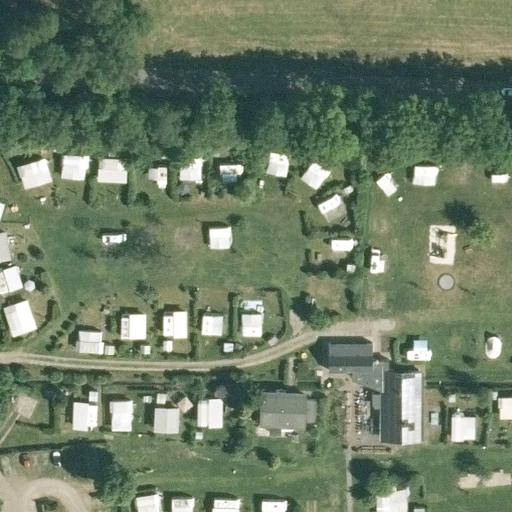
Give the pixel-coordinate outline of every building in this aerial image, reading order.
[(73,172),(94,171),(93,151),(72,152),(73,172)] [(108,151),(107,162),(130,162),(130,151),(108,151)] [(188,171),(205,171),(206,152),(189,152),(188,171)] [(242,152),(226,153),(227,171),(243,170),(242,152)] [(32,181),(57,174),(52,153),(27,159),(32,181)] [(317,154),(309,175),(328,182),(336,162),(317,154)] [(414,162),(413,183),(435,183),(435,162),(414,162)] [(0,225),(0,253),(17,253),(16,225),(0,225)] [(335,231),(335,250),(356,250),(356,231),(335,231)] [(371,264),(391,264),(391,244),(371,244),(371,264)] [(2,265),(8,285),(28,279),(23,259),(2,265)] [(323,295),(349,295),(349,272),(323,272),(323,295)] [(22,327),(43,319),(34,293),(13,300),(22,327)] [(244,293),(244,317),(268,317),(268,293),(244,293)] [(193,305),(171,305),(171,328),(193,328),(193,305)] [(129,306),(129,330),(152,330),(152,306),(129,306)] [(213,309),(212,331),(221,331),(221,309),(213,309)] [(87,334),(87,342),(107,343),(108,335),(87,334)] [(352,371),(352,380),(364,385),(364,382),(379,389),(380,438),(419,438),(418,368),(388,368),(388,357),(372,357),(372,350),(328,351),(328,370),(348,370),(348,371),(352,371)] [(39,414),(46,396),(25,387),(18,405),(39,414)] [(465,389),(465,402),(483,402),(483,389),(465,389)] [(119,395),(121,416),(140,414),(139,393),(119,395)] [(304,427),(306,395),(262,393),(260,425),(270,425),(270,432),(281,432),(281,425),(304,427)] [(105,419),(105,395),(82,395),(83,419),(105,419)] [(172,418),(194,419),(194,399),(173,399),(172,418)] [(419,505),(418,486),(399,487),(400,506),(419,505)] [(222,491),(221,511),(245,511),(246,492),(222,491)] [(181,494),(181,505),(203,504),(203,493),(181,494)] [(273,511),(293,511),(294,503),(273,504),(273,511)]
